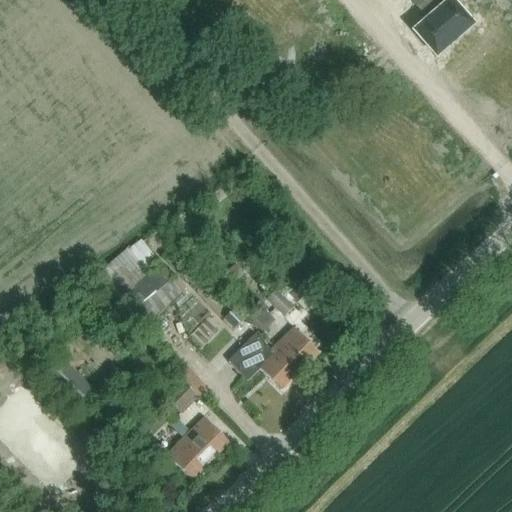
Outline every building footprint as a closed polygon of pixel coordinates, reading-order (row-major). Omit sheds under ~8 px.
[(410,23),(396,35),(418,61),(454,29),(432,4),(432,5),(427,0),(402,0),(396,6),(410,23)] [(161,266),(148,276),(147,277),(127,252),(101,273),(142,325),(182,294),(161,266)] [(314,264),(308,271),(314,277),(321,270),(314,264)] [(237,265),(218,282),(227,292),(246,275),(237,265)] [(288,280),(267,302),(283,317),(307,294),(299,285),(296,288),(288,280)] [(248,317),(265,333),(277,321),(268,312),(270,310),(262,302),(248,317)] [(236,308),(223,320),(233,331),(246,319),(236,308)] [(300,374),(319,355),(293,330),(274,348),(300,374)] [(281,392),(300,374),(274,348),(272,351),(256,335),(229,362),(249,382),(260,371),(281,392)] [(64,362),(46,380),(78,412),(96,394),(64,362)] [(183,384),(166,401),(181,417),(199,400),(183,384)] [(229,445),(204,420),(189,434),(176,421),(170,427),(183,440),(166,457),(192,483),(229,445)]
